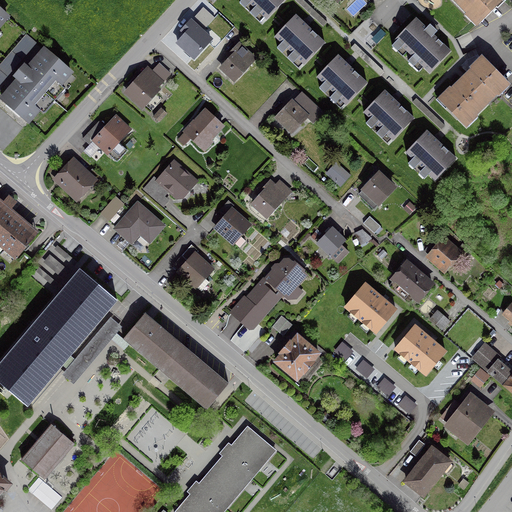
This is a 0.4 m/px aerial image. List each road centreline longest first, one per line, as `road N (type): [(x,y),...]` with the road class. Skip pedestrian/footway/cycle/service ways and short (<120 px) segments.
road 1 (residential): [(414,511),(19,178)]
road 2 (residential): [(145,35),(358,226)]
road 3 (residential): [(19,178),(145,35)]
